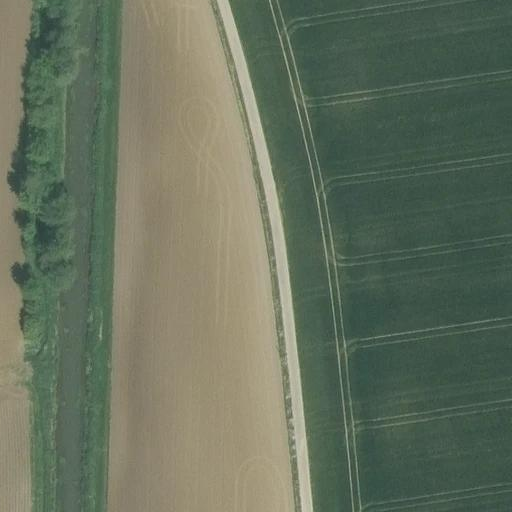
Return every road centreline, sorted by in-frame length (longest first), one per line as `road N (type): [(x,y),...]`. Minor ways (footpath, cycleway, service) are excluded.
road 1 (unclassified): [(223,0),(273,199),(313,511)]
road 2 (track): [(0,383),(45,368),(48,187),(63,142),(55,0)]
